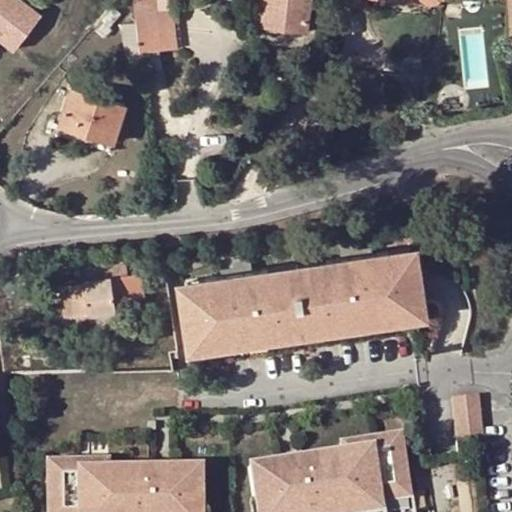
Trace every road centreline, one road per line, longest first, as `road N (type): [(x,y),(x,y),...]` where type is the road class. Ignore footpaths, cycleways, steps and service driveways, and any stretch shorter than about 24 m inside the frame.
road 1 (residential): [(511,149),(471,145),(254,213),(45,229),(20,223)]
road 2 (unknown): [(511,352),(222,380)]
